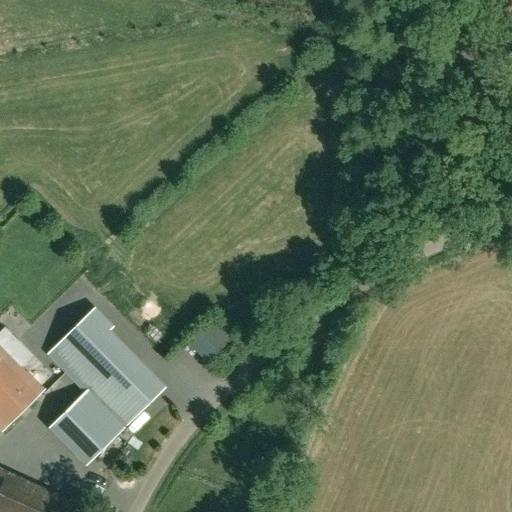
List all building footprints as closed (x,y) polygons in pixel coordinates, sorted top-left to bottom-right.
[(511,15),(511,11),(511,10),(511,0),(493,0),(498,24),(511,20),(511,15)] [(383,57),(382,82),(418,83),(419,58),(383,57)] [(52,424),(88,462),(162,391),(106,333),(110,329),(92,311),(51,350),(88,389),(52,424)] [(187,341),(211,362),(236,334),(212,313),(187,341)] [(0,348),(0,427),(3,430),(43,391),(0,348)] [(0,511),(35,511),(46,490),(0,469),(0,511)]
